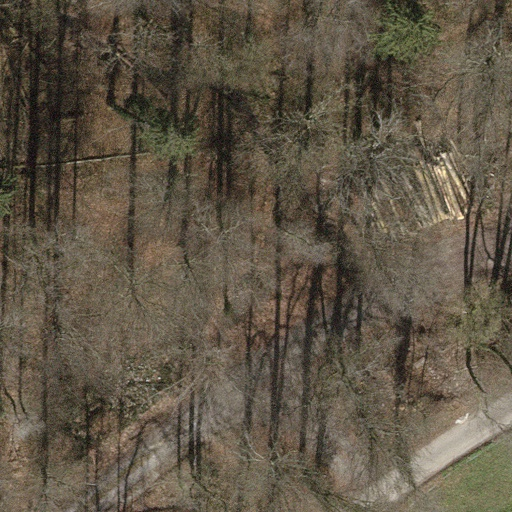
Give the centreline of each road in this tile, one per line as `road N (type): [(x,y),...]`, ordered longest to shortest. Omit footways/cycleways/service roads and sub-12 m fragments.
road 1 (track): [(85,511),(287,350),(383,496)]
road 2 (track): [(287,350),(398,275),(511,231)]
road 3 (unclassified): [(511,412),(363,511)]
